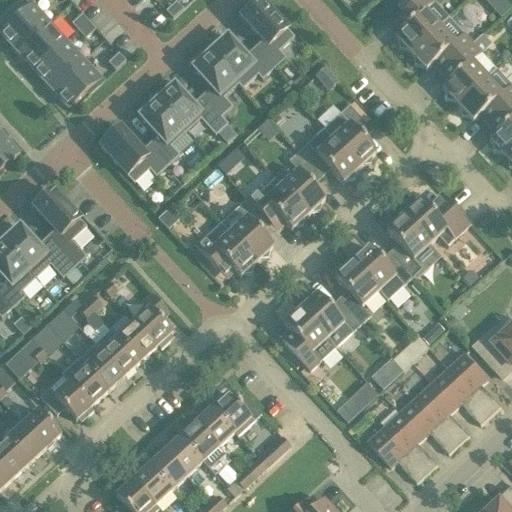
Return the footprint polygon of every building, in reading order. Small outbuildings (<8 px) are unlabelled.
[(411,56),(450,20),(431,0),(420,0),(404,15),(412,24),(396,39),(399,43),(400,50),(407,52),(411,56)] [(255,52),(274,72),(285,61),(279,54),(294,40),(260,3),(242,20),(251,30),(251,31),(257,39),(258,38),(264,43),(255,52)] [(0,36),(17,55),(49,26),(30,4),(17,16),(19,19),(0,36)] [(173,21),(183,12),(176,4),(166,13),(173,21)] [(78,34),(89,24),(82,17),(71,26),(78,34)] [(473,46),(450,20),(411,56),(415,60),(416,67),(423,69),(426,73),(431,69),(439,77),(473,46)] [(89,24),(78,34),(85,41),(95,32),(89,24)] [(49,26),(17,55),(34,74),(66,44),(49,26)] [(483,37),(473,46),(439,77),(447,86),(443,90),(446,95),(447,102),(454,103),(458,107),(488,81),(497,72),(482,56),(492,47),(483,37)] [(209,55),(243,92),(256,80),(260,84),(274,72),(255,52),(246,60),(227,39),(221,45),(218,42),(208,51),(211,54),(209,55)] [(106,68),(118,55),(104,43),(92,56),(106,68)] [(66,44),(34,74),(51,93),(84,63),(66,44)] [(202,100),(220,121),(231,112),(223,102),(236,90),(240,93),(243,92),(209,55),(192,71),(210,92),(202,100)] [(115,74),(125,64),(118,57),(108,66),(115,74)] [(84,63),(51,93),(68,111),(88,93),(90,96),(103,84),(84,63)] [(328,68),(317,75),(329,91),(339,83),(328,68)] [(502,96),(488,81),(458,107),(462,111),(463,118),(469,120),(473,124),(478,120),(486,128),(511,104),(511,88),(502,96)] [(156,104),(185,136),(200,122),(215,139),(226,129),(220,122),(220,121),(202,100),(193,108),(174,88),(168,93),(165,90),(155,99),(158,102),(156,104)] [(148,149),(167,169),(179,159),(171,149),(185,136),(156,104),(154,106),(152,103),(142,111),(145,114),(138,120),(157,141),(148,149)] [(511,104),(486,128),(495,137),(490,142),(493,146),(494,153),(501,155),(505,159),(511,152),(511,104)] [(350,108),(341,116),(324,132),(360,170),(364,167),(371,166),(373,159),(377,155),(362,138),(370,130),(350,108)] [(360,170),(324,132),(299,155),(319,177),(328,169),(343,186),(347,182),(355,181),(356,174),(360,170)] [(118,133),(100,150),(134,187),(149,173),(156,180),(167,169),(148,149),(140,157),(134,151),(135,150),(128,143),(127,144),(118,133)] [(0,178),(1,177),(0,176),(0,173),(18,157),(1,138),(0,139),(0,178)] [(298,173),(282,188),(309,218),(313,214),(320,213),(321,206),(326,202),(310,185),(319,177),(299,155),(290,163),(298,173)] [(256,194),(247,202),(268,224),(276,233),(285,225),(292,233),(296,229),(303,228),(305,221),(309,218),(282,188),(275,181),(259,196),(256,194)] [(56,234),(47,242),(74,271),(86,260),(71,244),(86,230),(53,193),(34,210),(56,234)] [(268,224),(247,202),(238,211),(247,220),(230,235),(257,265),(261,261),(268,260),(270,253),(274,249),(259,233),(268,224)] [(407,214),(403,218),(430,247),(439,239),(448,248),(470,228),(449,204),(434,218),(426,209),(420,202),(416,206),(409,207),(407,214)] [(159,222),(169,234),(173,230),(174,229),(175,227),(176,223),(176,221),(176,219),(172,214),(170,212),(159,222)] [(402,250),(393,258),(413,280),(439,257),(430,247),(403,218),(399,221),(392,222),(391,229),(387,233),(402,250)] [(221,227),(206,240),(196,249),(217,272),(225,263),(241,280),(245,276),(252,275),(253,268),(257,265),(230,235),(229,236),(221,227)] [(3,244),(2,245),(35,281),(50,268),(62,282),(65,279),(74,271),(47,242),(38,250),(19,229),(13,235),(10,232),(1,241),(3,244)] [(0,278),(3,282),(0,284),(0,296),(13,311),(25,300),(20,295),(35,281),(2,245),(0,246),(0,278)] [(356,261),(352,265),(379,294),(378,295),(387,304),(413,280),(393,258),(384,266),(369,249),(365,253),(357,254),(356,261)] [(379,294),(352,265),(348,268),(341,269),(339,276),(335,280),(350,297),(342,305),(362,327),(371,319),(363,309),(378,295),(379,294)] [(74,271),(65,279),(74,289),(83,280),(74,271)] [(471,273),(462,282),(469,288),(477,280),(471,273)] [(111,301),(118,294),(110,285),(102,291),(111,301)] [(0,319),(1,321),(13,311),(0,296),(0,319)] [(305,308),(301,312),(328,341),(336,351),(353,336),(362,327),(342,305),(333,313),(317,296),(313,300),(306,301),(305,308)] [(149,311),(133,325),(156,350),(158,349),(162,352),(171,344),(168,340),(173,335),(161,323),(169,316),(152,297),(144,305),(149,311)] [(94,299),(86,306),(95,315),(102,308),(94,299)] [(100,321),(95,315),(86,306),(79,313),(88,322),(93,328),(100,321)] [(290,334),(281,342),(311,374),(336,351),(328,341),(301,312),(297,315),(290,316),(288,323),(284,327),(290,334)] [(64,313),(48,328),(63,344),(79,330),(64,313)] [(133,325),(118,340),(141,365),(156,350),(133,325)] [(48,328),(32,342),(39,350),(47,359),(63,344),(48,328)] [(503,380),(511,372),(511,331),(503,340),(496,331),(475,350),(503,380)] [(95,347),(102,355),(125,380),(141,365),(118,340),(117,341),(110,333),(95,347)] [(429,335),(423,340),(429,347),(435,342),(429,335)] [(32,342),(5,366),(19,382),(38,364),(31,357),(39,350),(32,342)] [(102,355),(95,347),(79,362),(86,369),(109,394),(125,380),(102,355)] [(40,366),(47,359),(39,350),(31,357),(38,364),(40,366)] [(430,353),(418,366),(430,378),(443,365),(430,353)] [(449,372),(492,419),(502,409),(483,388),(489,382),(466,357),(449,372)] [(86,369),(79,362),(62,377),(69,385),(70,384),(93,409),(109,394),(86,369)] [(1,372),(0,373),(0,388),(4,393),(5,394),(14,386),(13,385),(1,372)] [(449,372),(433,386),(457,412),(462,407),(482,428),(492,419),(449,372)] [(93,409),(70,384),(69,385),(54,398),(49,392),(40,400),(57,419),(65,411),(76,424),(82,419),(85,423),(94,414),(91,411),(93,409)] [(370,406),(379,397),(369,386),(359,395),(370,406)] [(457,412),(433,386),(417,401),(460,448),(470,439),(451,417),(457,412)] [(237,405),(228,396),(212,411),(235,436),(234,436),(238,440),(261,418),(243,398),(237,405)] [(417,401),(401,416),(425,441),(430,436),(450,458),(460,448),(417,401)] [(235,436),(212,411),(196,425),(219,450),(234,436),(235,436)] [(38,412),(22,427),(45,452),(61,437),(38,412)] [(401,416),(385,430),(428,477),(438,468),(419,447),(425,441),(401,416)] [(210,472),(226,458),(219,450),(196,425),(180,440),(203,465),(210,472)] [(45,452),(22,427),(6,442),(29,467),(45,452)] [(428,477),(385,430),(369,446),(392,471),(398,466),(418,487),(428,477)] [(180,440),(164,455),(187,480),(203,465),(180,440)] [(259,462),(267,471),(291,450),(282,441),(259,462)] [(29,467),(6,442),(0,447),(0,467),(13,482),(29,467)] [(164,455),(148,469),(171,494),(187,480),(164,455)] [(259,462),(250,470),(243,477),(251,486),(267,471),(259,462)] [(0,493),(13,482),(0,467),(0,493)] [(171,494),(148,469),(132,484),(155,509),(156,508),(171,494)] [(251,486),(243,477),(235,483),(244,493),(251,486)] [(155,509),(132,484),(116,499),(127,511),(158,511),(159,511),(156,508),(155,509)] [(511,511),(511,494),(492,511),(511,511)] [(218,499),(211,506),(216,511),(222,511),(227,508),(218,499)] [(315,511),(308,504),(299,511),(334,511),(326,503),(316,511),(315,511)]
